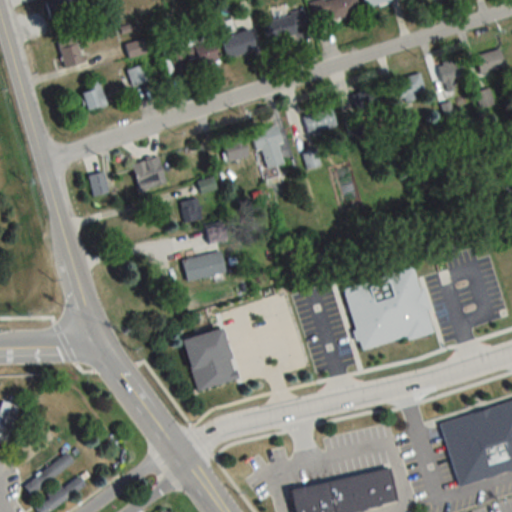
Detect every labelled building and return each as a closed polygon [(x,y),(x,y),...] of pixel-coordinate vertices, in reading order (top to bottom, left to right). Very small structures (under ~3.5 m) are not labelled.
[(77,0),(46,0),(46,15),(77,15),(77,0)] [(354,1),(311,1),(311,18),(329,18),(329,17),(354,17),(354,1)] [(310,26),(302,8),(261,24),(268,42),(310,26)] [(255,50),(249,29),(221,37),(227,58),(255,50)] [(174,72),(217,60),(210,34),(180,43),(181,48),(168,52),(174,72)] [(56,40),(62,67),(80,63),(74,36),(56,40)] [(145,52),(140,38),(123,44),(128,58),(145,52)] [(479,74),(505,65),(500,48),(473,57),(479,74)] [(464,77),(458,58),(435,65),(446,96),(456,92),(452,81),(464,77)] [(126,68),(129,85),(147,82),(144,65),(126,68)] [(393,79),(398,101),(425,96),(420,74),(393,79)] [(87,91),(81,92),(85,110),(105,106),(99,80),(85,83),(87,91)] [(357,109),(381,102),(377,88),(353,95),(357,109)] [(302,116),(307,134),(336,126),(331,108),(302,116)] [(254,151),(260,149),(266,168),(286,162),(274,125),(249,133),(254,151)] [(227,162),(248,155),(241,135),(220,142),(227,162)] [(320,165),(316,148),(301,152),(305,169),(320,165)] [(140,163),(146,178),(135,182),(139,192),(165,184),(157,157),(140,163)] [(87,176),(92,196),(107,193),(103,172),(87,176)] [(179,202),(182,222),(200,219),(196,199),(179,202)] [(221,227),(206,229),(208,242),(223,240),(221,227)] [(181,258),(185,280),(224,272),(220,251),(181,258)] [(358,350),(430,332),(414,267),(384,274),(385,278),(343,288),(358,350)] [(221,328),(181,338),(194,390),(235,379),(221,328)] [(455,485),(511,466),(511,397),(435,422),(455,485)] [(17,406),(0,401),(0,443),(6,445),(17,406)] [(17,455),(26,465),(55,437),(46,428),(17,455)] [(29,494),(72,462),(65,452),(22,484),(29,494)] [(393,499),(386,466),(286,488),(291,511),(347,511),(363,509),(362,507),(378,504),(378,503),(393,499)] [(37,511),(44,511),(84,485),(77,474),(33,504),(37,511)]
